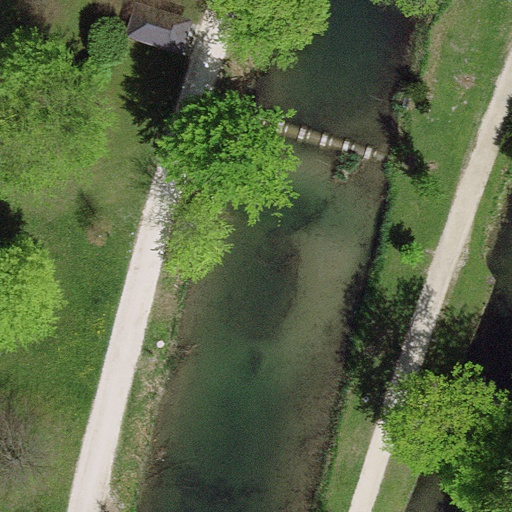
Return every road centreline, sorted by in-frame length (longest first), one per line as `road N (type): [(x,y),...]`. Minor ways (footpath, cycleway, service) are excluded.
road 1 (track): [(89,511),(223,0)]
road 2 (track): [(361,511),(511,91)]
